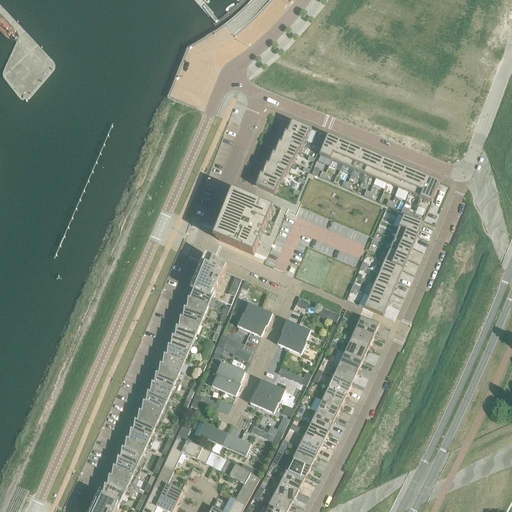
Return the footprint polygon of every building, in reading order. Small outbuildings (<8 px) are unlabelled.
[(22,0),(0,0),(0,25),(29,9),(22,0)] [(287,134),(306,143),(311,132),(311,131),(293,123),(291,123),(287,134)] [(281,144),(280,145),(300,153),(305,143),(306,144),(306,143),(287,134),(285,133),(281,144)] [(328,138),(320,157),(332,162),(341,140),(329,136),(328,138)] [(341,140),(332,162),(343,166),(352,145),(341,140)] [(274,155),(294,164),(298,154),(300,154),(300,153),(280,145),(281,144),(279,144),(275,155),(274,155)] [(352,145),(343,166),(354,171),(363,150),(352,145)] [(363,150),(354,171),(365,176),(374,155),(363,150)] [(268,165),(268,166),(288,174),(292,164),(293,165),(294,164),(274,155),(273,154),(269,165),(268,165)] [(374,155),(365,176),(376,180),(385,159),(374,155)] [(385,159),(376,180),(387,185),(396,164),(385,159)] [(396,164),(387,185),(398,190),(407,169),(396,164)] [(262,176),(281,185),(286,175),(287,175),(288,174),(268,166),(268,165),(266,165),(262,176)] [(407,169),(398,190),(409,195),(418,173),(407,169)] [(418,173),(409,195),(420,199),(429,178),(418,173)] [(256,186),(256,188),(275,196),(280,185),(281,186),(281,185),(262,176),(260,175),(256,186)] [(429,178),(420,199),(432,204),(440,183),(429,178)] [(232,193),(213,239),(218,241),(254,257),(259,244),(258,244),(259,241),(260,242),(262,237),(261,236),(262,234),(263,234),(274,210),(239,196),(232,193)] [(403,217),(398,229),(418,238),(418,237),(419,237),(423,226),(422,225),(403,217)] [(398,229),(394,240),(413,249),(414,249),(418,238),(398,229)] [(394,240),(389,252),(409,260),(413,249),(394,240)] [(389,252),(384,263),(404,272),(404,271),(409,260),(389,252)] [(384,263),(379,274),(399,283),(400,283),(404,272),(384,263)] [(199,279),(194,291),(212,299),(215,293),(215,292),(224,273),(203,265),(197,278),(199,279)] [(379,274),(374,286),(394,294),(395,294),(399,283),(379,274)] [(241,281),(235,278),(227,295),(234,298),(241,281)] [(244,283),(241,289),(247,292),(250,286),(244,283)] [(374,286),(369,297),(389,306),(389,305),(390,305),(394,294),(374,286)] [(188,296),(188,300),(208,309),(212,299),(194,291),(191,297),(189,296),(188,296)] [(369,297),(364,309),(385,317),(389,306),(369,297)] [(185,305),(184,309),(204,318),(208,309),(188,300),(187,306),(185,306),(185,305)] [(298,300),(296,306),(303,309),(306,303),(298,300)] [(249,306),(244,317),(266,327),(266,328),(267,328),(272,317),(249,306)] [(181,314),(180,319),(200,328),(204,318),(184,309),(183,316),(181,315),(181,314)] [(232,312),(230,316),(241,320),(243,317),(232,312)] [(330,321),(336,323),(339,318),(333,315),(330,321)] [(244,317),(243,317),(241,320),(238,328),(261,339),(266,328),(266,327),(244,317)] [(361,318),(355,330),(373,339),(375,336),(379,326),(361,318)] [(177,324),(176,328),(196,337),(200,328),(180,319),(179,325),(177,324)] [(281,335),(282,335),(283,335),(305,345),(305,344),(310,334),(287,323),(281,335)] [(173,333),(172,338),(192,347),(196,337),(176,328),(175,335),(173,334),(173,333)] [(355,330),(350,342),(368,351),(370,347),(373,339),(355,330)] [(283,335),(282,335),(278,346),(301,357),(306,345),(305,344),(305,345),(283,335)] [(222,336),(219,342),(225,345),(228,339),(222,336)] [(169,343),(168,347),(188,356),(192,347),(172,338),(171,344),(169,343)] [(225,345),(219,342),(216,348),(223,351),(225,345)] [(350,342),(344,354),(362,363),(368,351),(350,342)] [(165,352),(164,356),(184,365),(188,356),(168,347),(167,353),(165,352)] [(236,350),(233,357),(248,364),(251,356),(242,352),(236,350)] [(344,354),(339,366),(357,375),(358,371),(362,363),(344,354)] [(161,361),(160,366),(180,375),(184,365),(164,356),(163,363),(161,362),(161,361)] [(216,377),(217,377),(240,387),(240,386),(245,375),(221,365),(216,377)] [(156,371),(156,375),(176,384),(180,375),(160,366),(159,372),(157,371),(156,371)] [(339,366),(333,378),(351,387),(357,375),(339,366)] [(282,371),(280,376),(291,380),(293,375),(282,371)] [(306,374),(303,379),(309,382),(312,376),(306,374)] [(152,380),(152,384),(172,394),(176,384),(156,375),(155,382),(153,381),(153,380),(152,380)] [(217,377),(212,388),(236,399),(241,387),(240,386),(240,387),(217,377)] [(333,378),(327,390),(346,399),(351,387),(333,378)] [(309,382),(303,379),(300,385),(306,388),(309,382)] [(261,383),(256,394),(279,404),(278,404),(279,405),(285,393),(261,383)] [(148,389),(147,394),(167,403),(172,394),(152,384),(151,391),(149,390),(149,389),(148,389)] [(327,390),(322,402),(340,411),(346,399),(327,390)] [(256,394),(255,393),(250,405),(274,415),(278,404),(279,404),(256,394)] [(144,399),(143,403),(163,413),(167,403),(147,394),(146,400),(144,399)] [(196,396),(193,402),(199,404),(202,398),(196,396)] [(199,404),(193,402),(191,407),(197,410),(199,404)] [(322,402),(316,414),(334,422),(340,411),(322,402)] [(140,408),(139,413),(159,422),(163,413),(143,403),(142,410),(140,409),(140,408)] [(286,407),(282,415),(291,419),(295,411),(286,407)] [(135,417),(135,422),(155,431),(159,422),(139,413),(138,419),(136,418),(136,417),(135,417)] [(316,414),(310,425),(328,434),(334,422),(316,414)] [(131,427),(131,431),(151,441),(155,431),(135,422),(134,428),(132,427),(131,427)] [(183,424),(180,432),(188,436),(192,427),(183,424)] [(310,425),(304,437),(322,446),(328,434),(310,425)] [(199,438),(222,448),(227,437),(204,426),(199,438)] [(127,436),(126,440),(146,450),(151,441),(131,431),(130,438),(127,436)] [(277,432),(274,438),(280,441),(283,435),(277,432)] [(227,437),(222,448),(246,459),(251,447),(227,437)] [(304,437),(298,449),(316,458),(322,446),(304,437)] [(206,465),(213,469),(219,458),(211,454),(177,438),(164,465),(175,470),(182,454),(206,465)] [(280,441),(274,438),(271,444),(277,446),(280,441)] [(123,445),(122,450),(142,459),(146,450),(126,440),(126,447),(123,446),(123,445)] [(283,441),(277,453),(283,456),(289,444),(283,441)] [(298,449),(292,461),(310,470),(316,458),(298,449)] [(118,454),(118,459),(137,468),(142,459),(122,450),(121,456),(119,455),(118,454)] [(277,453),(272,464),(277,467),(283,456),(277,453)] [(244,486),(235,501),(245,507),(260,480),(227,462),(219,458),(213,469),(221,473),(244,486)] [(114,464),(113,468),(133,478),(137,468),(118,459),(117,465),(114,464)] [(292,461),(286,472),(304,482),(310,470),(292,461)] [(167,486),(175,470),(164,465),(152,492),(177,504),(182,493),(167,486)] [(110,473),(109,477),(129,487),(133,478),(113,468),(112,475),(110,473)] [(286,472),(280,484),(298,493),(304,482),(286,472)] [(105,482),(105,487),(124,496),(129,487),(109,477),(108,484),(106,483),(106,482),(105,482)] [(280,484),(274,496),(292,505),(298,493),(280,484)] [(101,491),(100,496),(120,506),(124,496),(105,487),(104,493),(101,492),(101,491)] [(164,511),(173,511),(177,504),(152,492),(142,511),(155,511),(157,508),(164,511)] [(255,495),(253,499),(263,505),(266,501),(255,495)] [(120,506),(100,496),(98,510),(95,508),(92,511),(115,511),(116,511),(117,511),(120,506)] [(274,496),(268,507),(276,511),(288,511),(292,505),(274,496)] [(217,511),(212,509),(210,511),(242,511),(245,507),(235,501),(229,511),(217,511)]
